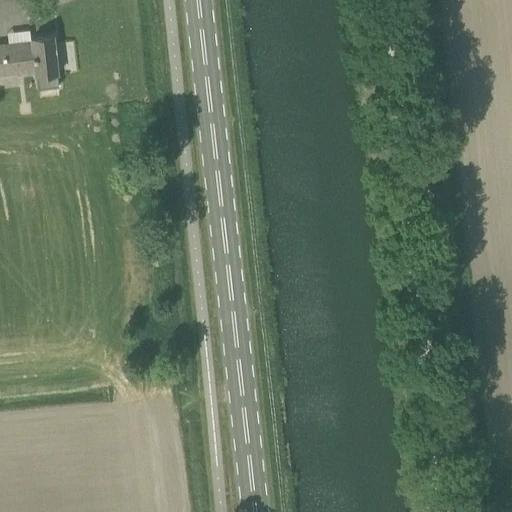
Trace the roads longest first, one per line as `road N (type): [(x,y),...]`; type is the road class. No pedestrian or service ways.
road 1 (primary): [(253,511),(197,0)]
road 2 (track): [(443,511),(388,0)]
